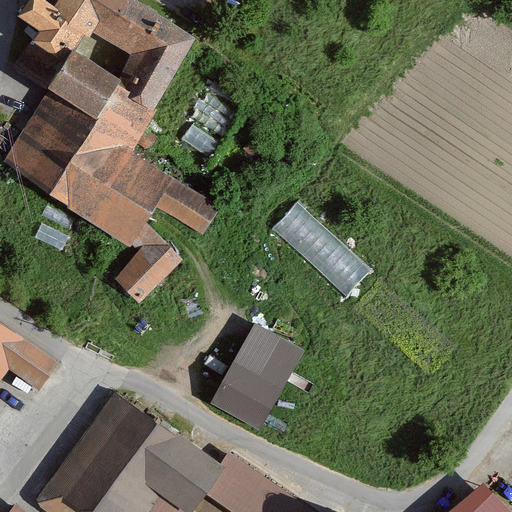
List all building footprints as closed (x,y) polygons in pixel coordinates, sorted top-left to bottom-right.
[(214,34),(159,0),(39,0),(32,12),(52,24),(26,66),(55,84),(6,164),(146,250),(161,226),(169,212),(212,238),(234,203),(144,147),(214,34)] [(302,197),(272,228),(347,300),(377,269),(302,197)] [(189,257),(161,226),(146,250),(122,276),(150,297),(189,257)] [(64,359),(0,315),(0,386),(16,363),(47,384),(64,359)] [(313,345),(260,318),(219,400),(272,427),(313,345)] [(228,461),(121,386),(39,502),(52,511),(203,511),(217,496),(236,466),(228,461)] [(332,511),(236,450),(228,461),(236,466),(217,496),(241,511),(332,511)] [(36,511),(18,497),(5,511),(36,511)]
